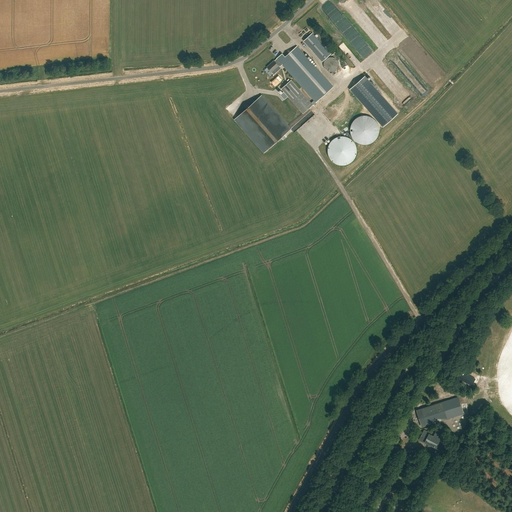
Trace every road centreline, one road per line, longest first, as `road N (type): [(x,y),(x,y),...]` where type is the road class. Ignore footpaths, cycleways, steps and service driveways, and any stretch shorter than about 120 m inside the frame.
road 1 (unclassified): [(290,511),(372,368),(511,236)]
road 2 (unclassified): [(0,91),(220,66),(249,55),(312,0)]
road 3 (track): [(317,151),(420,320)]
